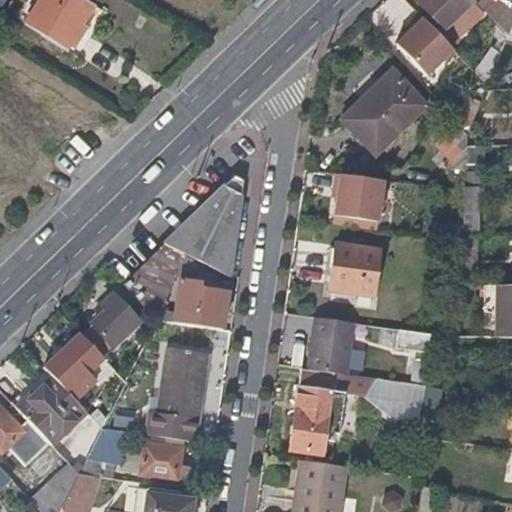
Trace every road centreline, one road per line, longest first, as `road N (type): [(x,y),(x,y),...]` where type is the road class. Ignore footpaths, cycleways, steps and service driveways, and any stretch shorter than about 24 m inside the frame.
road 1 (residential): [(238,511),(291,148),(250,69)]
road 2 (primary): [(250,69),(0,309)]
